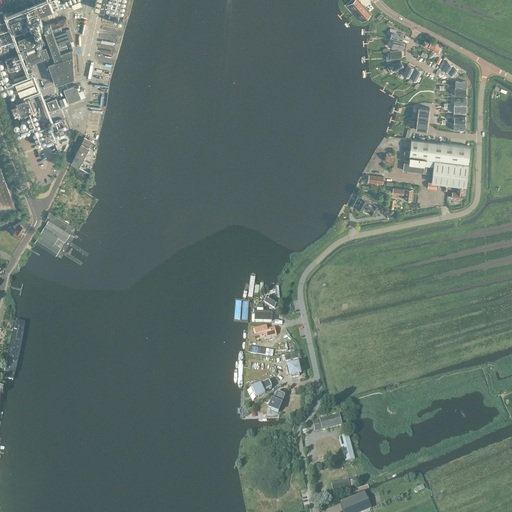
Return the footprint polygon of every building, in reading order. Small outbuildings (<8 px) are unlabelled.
[(36,6),(40,16),(53,11),(49,1),(48,0),(33,0),(35,2),(34,2),(34,3),(35,3),(36,6)] [(95,0),(94,8),(104,10),(106,0),(95,0)] [(106,0),(103,16),(123,20),(127,0),(106,0)] [(358,0),(352,0),(349,3),(355,9),(353,11),(355,13),(363,5),(358,0)] [(363,5),(355,13),(357,15),(359,14),(364,19),(370,14),(363,5)] [(19,17),(10,20),(15,32),(23,28),(19,17)] [(48,62),(49,63),(56,83),(74,76),(77,76),(76,73),(74,73),(73,55),(73,47),(70,39),(73,38),(69,27),(70,27),(66,17),(50,23),(43,26),(55,60),(48,62)] [(390,28),(390,30),(392,31),(390,38),(402,41),(403,33),(395,32),(396,30),(390,28)] [(33,31),(18,37),(19,40),(18,40),(20,46),(21,45),(23,51),(28,63),(43,57),(45,56),(50,54),(46,44),(41,46),(39,46),(37,39),(38,39),(35,33),(35,34),(33,31)] [(392,40),(391,46),(392,46),(391,48),(394,49),(395,47),(402,49),(403,42),(392,40)] [(428,46),(428,47),(429,47),(432,49),(433,49),(436,43),(431,40),(429,44),(428,43),(429,42),(424,40),(422,44),(426,46),(427,45),(428,46)] [(436,43),(433,49),(433,50),(436,51),(440,53),(442,49),(441,49),(441,48),(440,47),(441,45),(436,43)] [(401,50),(389,51),(390,51),(390,58),(391,58),(391,60),(395,60),(395,58),(399,58),(401,58),(401,50)] [(5,58),(0,60),(0,90),(2,96),(12,92),(14,96),(17,94),(16,90),(17,90),(10,70),(28,63),(23,51),(5,58)] [(400,59),(390,65),(393,71),(395,70),(396,71),(399,70),(398,68),(403,65),(400,59)] [(447,61),(442,69),(448,72),(453,65),(447,61)] [(401,71),(400,73),(402,74),(409,78),(414,67),(407,64),(403,71),(402,70),(401,71)] [(453,65),(448,72),(453,76),(458,68),(453,65)] [(415,67),(410,78),(416,81),(417,81),(419,81),(421,78),(419,77),(422,71),(415,67)] [(14,79),(20,95),(37,89),(30,73),(14,79)] [(63,90),(68,103),(81,98),(76,85),(63,90)] [(11,106),(15,115),(20,113),(21,115),(35,109),(30,96),(16,102),(17,104),(11,106)] [(47,101),(51,111),(60,107),(56,98),(47,101)] [(454,105),(454,106),(466,106),(466,98),(454,98),(454,105)] [(418,106),(417,113),(428,115),(429,107),(418,106)] [(454,106),(453,113),(466,114),(466,106),(454,106)] [(417,113),(416,120),(427,122),(428,115),(417,113)] [(64,119),(62,118),(55,121),(57,127),(66,123),(64,119)] [(414,120),(413,128),(427,129),(428,122),(427,122),(416,120),(414,120)] [(84,137),(81,143),(94,150),(94,148),(93,147),(95,143),(84,137)] [(403,170),(432,173),(431,182),(466,186),(468,163),(470,146),(441,142),(411,139),(409,151),(404,150),(404,154),(409,155),(409,156),(408,162),(404,162),(403,170)] [(94,150),(81,143),(71,162),(89,171),(94,150)] [(383,159),(392,164),(395,159),(386,154),(383,159)] [(369,174),(367,183),(378,185),(378,183),(382,184),(383,182),(383,176),(369,174)] [(16,209),(5,181),(0,182),(0,215),(2,215),(3,218),(8,215),(7,213),(16,209)] [(392,191),(392,192),(403,193),(405,194),(405,199),(411,200),(412,189),(393,187),(392,191)] [(451,197),(461,199),(462,188),(457,187),(457,192),(452,192),(451,197)] [(358,196),(352,205),(357,208),(362,211),(363,209),(364,207),(368,210),(370,211),(369,213),(373,215),(375,211),(378,207),(373,204),(373,205),(367,201),(361,197),(358,195),(358,196)] [(49,212),(46,218),(71,234),(75,228),(49,212)] [(14,224),(17,229),(16,230),(15,229),(12,234),(18,238),(19,237),(20,237),(21,236),(21,235),(26,228),(25,227),(28,223),(23,219),(13,225),(14,224)] [(40,234),(54,243),(58,237),(52,233),(53,231),(66,240),(70,234),(48,220),(40,234)] [(61,247),(40,234),(35,242),(56,256),(61,247)] [(277,303),(267,297),(264,302),(274,309),(277,303)] [(254,322),(271,323),(272,315),(254,314),(254,322)] [(9,349),(8,351),(20,354),(27,322),(25,321),(18,319),(16,320),(13,331),(9,349)] [(254,328),(256,336),(265,335),(266,338),(276,336),(274,327),(267,329),(266,326),(254,328)] [(274,350),(250,346),(249,352),(273,356),(274,350)] [(14,380),(20,354),(8,351),(6,366),(3,378),(3,379),(6,380),(10,381),(13,381),(14,380)] [(286,361),(300,358),(299,352),(285,355),(286,361)] [(288,364),(290,375),(291,378),(299,376),(296,362),(288,364)] [(268,381),(252,388),(255,396),(256,398),(258,397),(258,398),(261,396),(264,394),(271,390),(271,389),(271,388),(271,387),(271,386),(271,385),(270,384),(270,383),(269,382),(268,381)] [(269,407),(268,408),(268,409),(270,409),(270,410),(278,414),(285,396),(284,395),(283,395),(282,394),(281,394),(280,393),(278,393),(277,393),(276,393),(272,401),(271,400),(270,403),(268,406),(269,407)] [(312,422),(315,432),(342,425),(339,415),(312,422)] [(339,438),(345,462),(354,459),(348,436),(339,438)] [(331,484),(333,495),(350,491),(348,481),(331,484)] [(423,484),(415,488),(417,492),(425,489),(423,484)] [(366,496),(341,506),(343,511),(353,511),(370,506),(366,496)]
